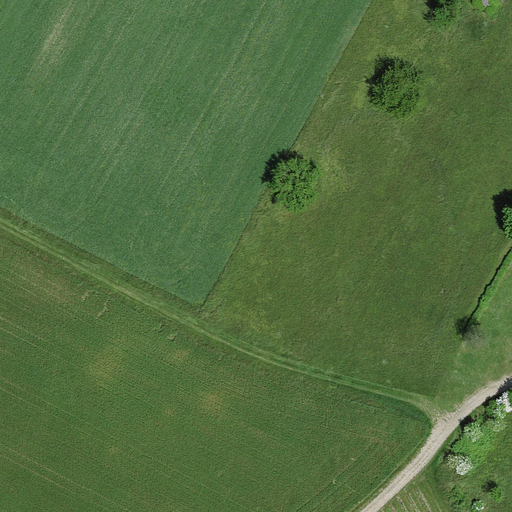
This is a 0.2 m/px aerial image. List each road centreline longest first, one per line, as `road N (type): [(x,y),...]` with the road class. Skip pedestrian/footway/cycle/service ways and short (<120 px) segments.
road 1 (track): [(0,219),(198,320)]
road 2 (track): [(368,511),(461,415),(511,387)]
